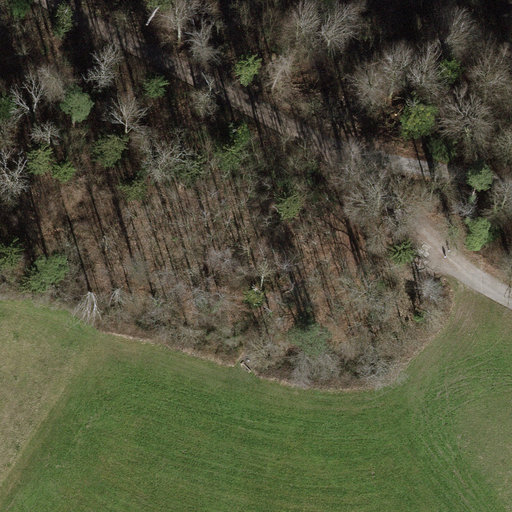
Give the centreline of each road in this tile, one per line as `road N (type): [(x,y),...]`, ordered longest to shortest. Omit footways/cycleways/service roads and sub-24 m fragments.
road 1 (track): [(47,0),(324,147)]
road 2 (track): [(324,147),(462,263),(511,294)]
road 3 (track): [(324,147),(511,186)]
